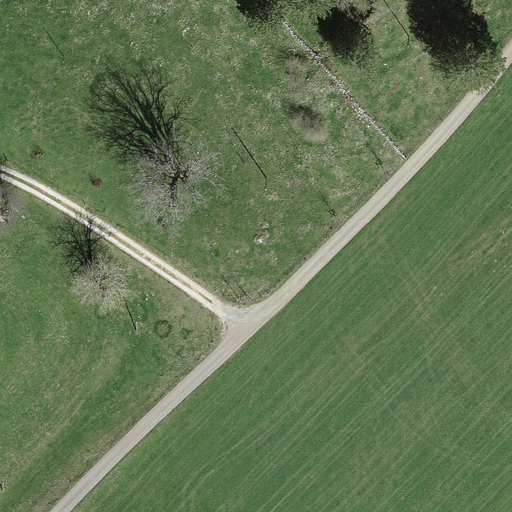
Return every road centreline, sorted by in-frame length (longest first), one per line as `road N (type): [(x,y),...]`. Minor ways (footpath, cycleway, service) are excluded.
road 1 (unclassified): [(59,511),(412,165),(511,50)]
road 2 (track): [(247,327),(119,237),(0,169)]
